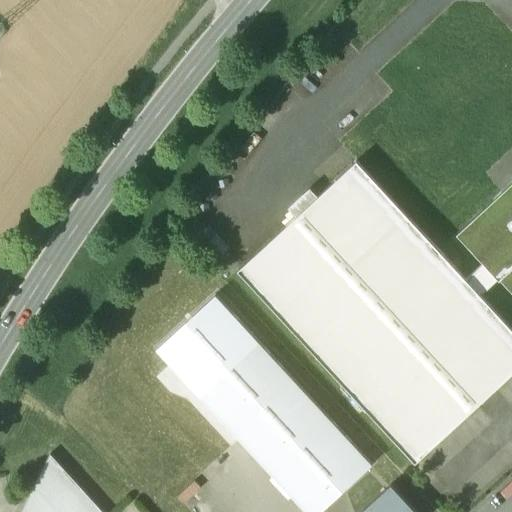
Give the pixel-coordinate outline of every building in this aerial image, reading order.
[(466,279),(357,160),(238,270),(415,462),(511,372),(511,328),(480,294),(466,279)] [(511,182),(457,233),(484,263),(498,278),(511,293),(511,182)] [(498,278),(484,263),(466,279),(480,294),(498,278)] [(201,394),(309,511),(317,511),(371,463),(259,341),(201,394)] [(102,511),(50,454),(37,480),(66,511),(102,511)] [(66,511),(37,480),(21,511),(66,511)] [(415,511),(390,484),(358,511),(415,511)]
